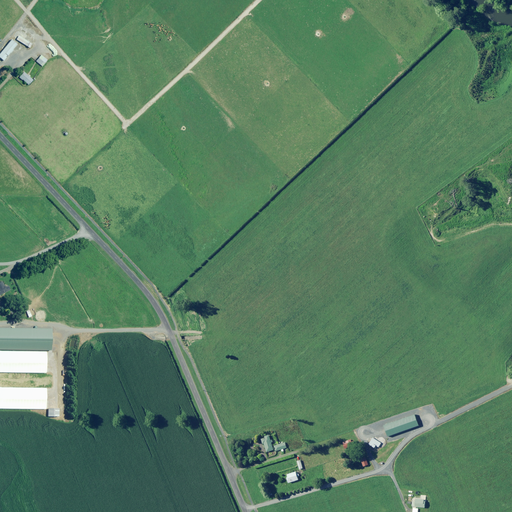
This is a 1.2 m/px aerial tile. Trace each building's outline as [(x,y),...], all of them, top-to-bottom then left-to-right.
[(32,44),(19,36),(16,40),(29,48),(32,44)] [(17,44),(11,40),(0,53),(0,58),(3,61),(17,44)] [(47,60),(41,55),(36,61),(42,66),(47,60)] [(22,80),(23,80),(29,85),(33,80),(24,72),(21,76),(19,78),(22,80)] [(5,287),(2,282),(0,282),(0,295),(10,290),(8,285),(5,287)] [(0,371),(42,373),(42,352),(0,350),(0,371)] [(41,389),(0,387),(0,409),(40,411),(41,389)] [(274,450),(270,435),(265,436),(266,438),(262,439),(263,444),(265,444),(267,452),(274,450)] [(382,443),(373,438),(369,444),(376,448),(377,446),(379,447),(382,443)] [(353,444),(351,440),(343,442),(345,449),(350,447),(349,445),(353,444)] [(285,451),(284,449),(288,448),(286,443),(275,446),(276,451),(282,450),(282,452),(285,451)] [(369,465),(366,457),(361,459),(364,467),(369,465)] [(298,474),(297,472),(288,475),(289,477),(287,477),(289,483),(299,480),(298,477),(300,476),(299,474),(298,474)] [(413,507),(413,511),(418,511),(419,507),(426,508),(427,500),(426,500),(426,496),(421,495),(421,499),(416,499),(416,502),(413,502),(413,507)]
